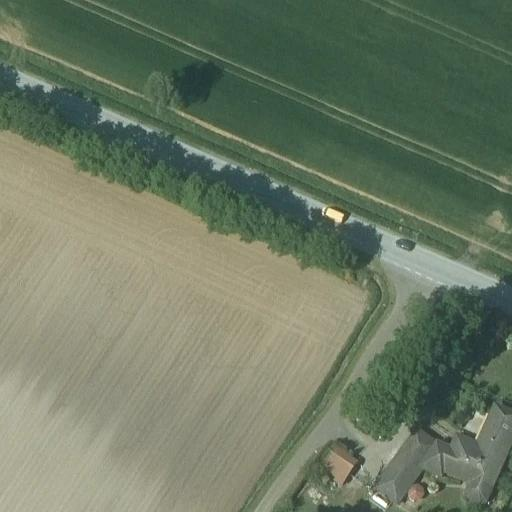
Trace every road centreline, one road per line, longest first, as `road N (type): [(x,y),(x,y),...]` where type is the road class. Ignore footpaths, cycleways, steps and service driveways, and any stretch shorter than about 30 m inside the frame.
road 1 (secondary): [(0,80),(381,246)]
road 2 (residential): [(381,246),(206,511)]
road 3 (secondary): [(381,246),(511,302)]
